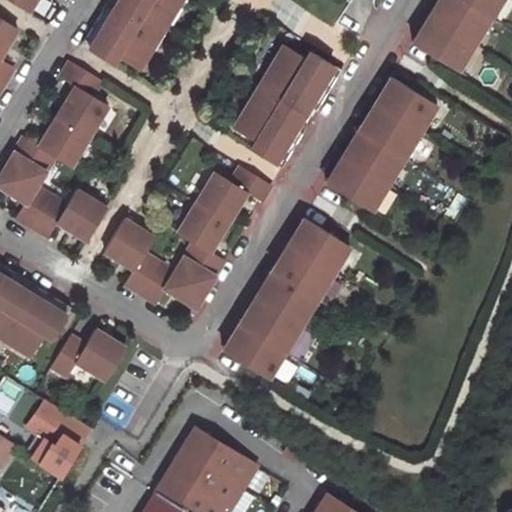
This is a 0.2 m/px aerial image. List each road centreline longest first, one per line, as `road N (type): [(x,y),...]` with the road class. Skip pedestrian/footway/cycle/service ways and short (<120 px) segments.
road 1 (residential): [(407,0),(191,343)]
road 2 (residential): [(191,343),(0,228)]
road 3 (residential): [(0,134),(83,0)]
